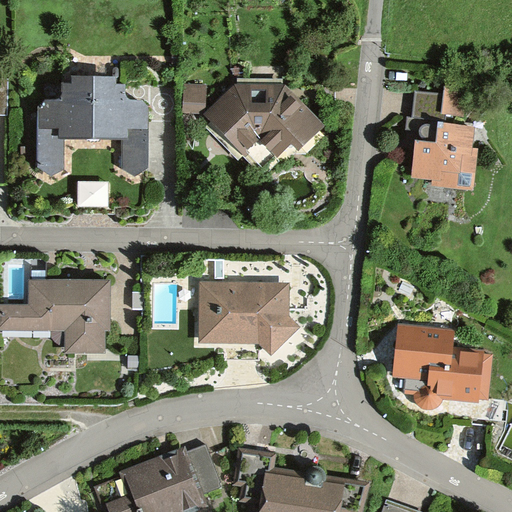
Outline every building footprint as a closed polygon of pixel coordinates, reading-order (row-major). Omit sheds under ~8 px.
[(0,117),(8,117),(9,81),(0,81),(0,117)] [(38,110),(39,170),(51,178),(65,171),(65,143),(123,143),(123,171),(136,179),(148,172),(149,113),(142,107),(126,107),(126,90),(117,90),(116,81),(72,82),(72,88),(63,88),(63,104),(45,104),(45,110),(38,110)] [(184,85),(183,113),(205,114),(206,86),(184,85)] [(234,88),(204,117),(244,157),(247,154),(263,170),(276,157),(279,160),(291,147),(300,156),(327,129),(286,88),(234,88)] [(432,187),(473,192),(477,152),(470,151),(472,132),(462,131),(466,92),(446,90),(445,97),(416,94),(413,119),(430,121),(439,122),(436,147),(414,145),(410,181),(433,184),(432,187)] [(0,306),(0,331),(65,333),(65,357),(107,358),(108,334),(111,334),(112,284),(75,283),(29,282),(29,307),(0,306)] [(290,287),(199,285),(199,346),(260,345),(271,358),(299,332),(289,321),(290,287)] [(425,330),(401,328),(394,380),(409,381),(407,394),(416,395),(416,399),(418,404),(421,408),(426,410),(430,411),(435,411),(440,410),(444,406),(444,401),(479,404),(484,352),(453,349),(454,333),(425,330)] [(167,456),(119,474),(128,498),(107,507),(108,511),(207,511),(210,511),(205,497),(223,490),(207,448),(190,454),(187,448),(167,456)] [(363,511),(371,486),(326,477),(324,473),(321,470),(317,469),(312,469),(308,471),(306,475),(276,469),(278,457),(239,450),(234,487),(241,489),(240,504),(261,507),(259,511),(363,511)] [(416,511),(388,502),(383,511),(416,511)]
